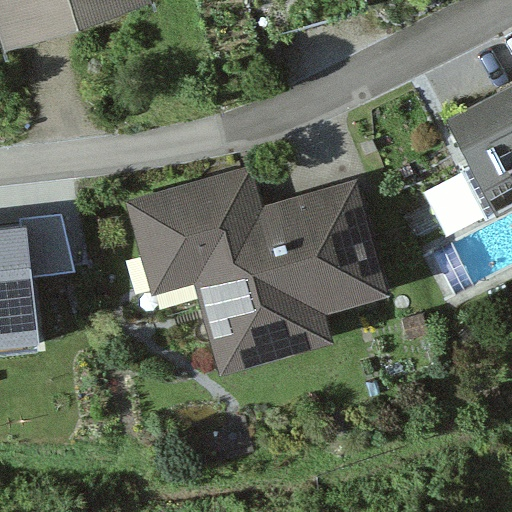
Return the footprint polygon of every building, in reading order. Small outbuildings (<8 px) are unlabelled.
[(0,0),(0,45),(143,8),(141,0),(0,0)] [(511,196),(511,78),(454,108),(502,201),(511,196)] [(347,188),(259,209),(251,176),(129,204),(150,293),(184,286),(205,375),(317,349),(310,318),(374,303),(347,188)] [(47,212),(0,214),(0,358),(54,356),(47,212)] [(424,309),(405,315),(411,335),(430,330),(424,309)]
